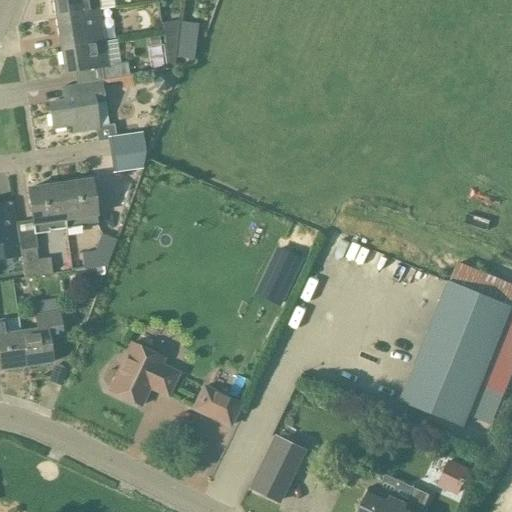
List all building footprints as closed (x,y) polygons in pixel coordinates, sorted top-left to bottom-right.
[(51,0),(55,17),(98,11),(96,0),(51,0)] [(103,43),(103,42),(98,11),(55,17),(60,50),(103,43)] [(159,37),(149,38),(150,48),(160,46),(159,37)] [(103,43),(60,50),(64,74),(101,68),(103,80),(128,76),(126,64),(107,67),(103,43)] [(194,59),(195,44),(178,43),(177,57),(194,59)] [(164,92),(171,88),(173,80),(169,73),(161,71),(154,75),(152,83),(157,90),(164,92)] [(103,101),(100,81),(76,85),(61,87),(63,101),(48,103),(52,130),(72,126),(73,133),(98,129),(94,102),(103,101)] [(110,140),(113,156),(144,152),(144,148),(143,135),(110,140)] [(144,152),(113,156),(115,172),(141,168),(144,152)] [(91,179),(59,184),(64,221),(80,219),(81,227),(98,224),(97,216),(91,179)] [(64,221),(59,184),(26,188),(31,220),(32,226),(33,234),(49,232),(48,223),(64,221)] [(0,259),(20,256),(16,226),(0,228),(0,225),(0,259)] [(83,270),(107,267),(117,240),(101,234),(94,251),(81,253),(83,270)] [(20,237),(23,256),(26,276),(50,272),(48,259),(36,261),(35,249),(36,249),(34,235),(20,237)] [(269,275),(290,286),(301,264),(280,254),(269,275)] [(76,286),(97,283),(95,269),(74,272),(76,286)] [(511,308),(511,306),(450,282),(448,281),(399,401),(464,427),(511,308)] [(37,330),(19,332),(24,367),(51,363),(47,340),(62,338),(58,312),(34,316),(37,330)] [(24,367),(19,332),(6,334),(4,320),(0,320),(0,370),(24,367)] [(107,388),(109,389),(108,391),(140,407),(149,389),(167,397),(177,375),(159,366),(163,359),(131,344),(117,372),(115,371),(111,370),(106,372),(103,375),(102,380),(104,385),(107,388)] [(229,426),(239,404),(203,388),(193,410),(229,426)] [(278,501),(303,449),(276,436),(251,488),(278,501)] [(449,462),(438,486),(457,495),(468,472),(449,462)] [(430,495),(416,489),(387,476),(380,491),(371,487),(359,511),(422,511),(423,511),(430,495)]
